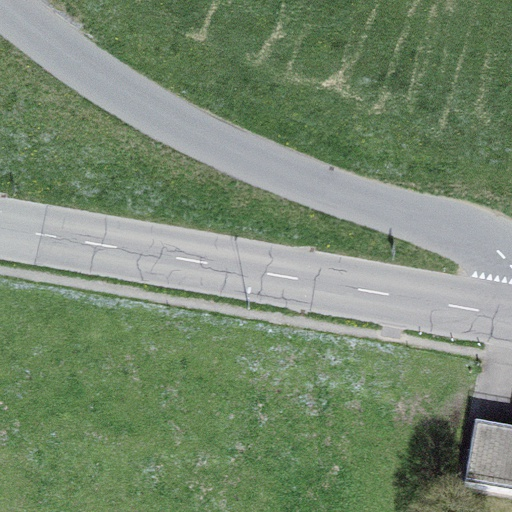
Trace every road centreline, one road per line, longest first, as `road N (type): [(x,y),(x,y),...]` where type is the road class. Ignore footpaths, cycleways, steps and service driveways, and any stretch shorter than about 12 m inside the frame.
road 1 (unclassified): [(0,0),(183,127),(345,197),(477,238),(511,262)]
road 2 (secondary): [(0,227),(511,317)]
